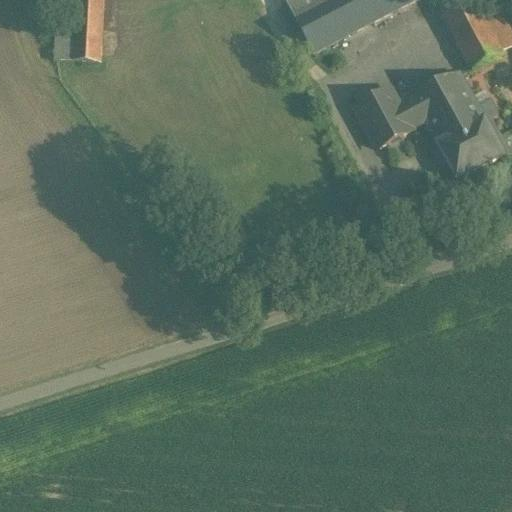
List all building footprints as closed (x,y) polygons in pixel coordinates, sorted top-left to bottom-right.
[(99,0),(54,0),(52,63),(95,66),(99,0)] [(295,0),(287,5),(314,57),(423,0),(295,0)] [(475,5),(445,22),(474,74),(504,58),(475,5)] [(477,111),(460,79),(460,77),(458,78),(458,79),(415,101),(413,102),(414,103),(400,111),(411,132),(425,124),(457,183),(504,159),(510,156),(491,122),(498,118),(491,104),(477,111)] [(391,95),(356,114),(378,153),(413,134),(411,132),(400,111),(391,95)]
